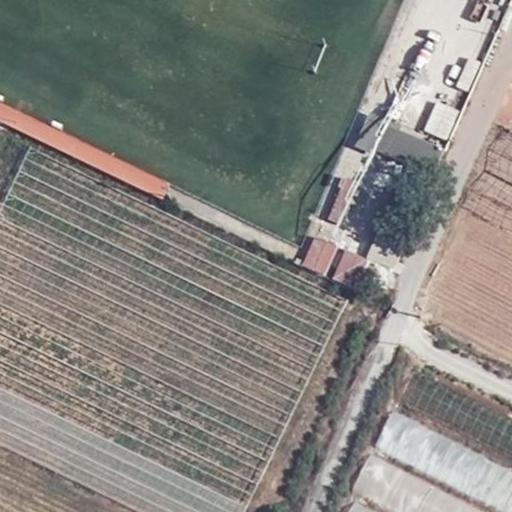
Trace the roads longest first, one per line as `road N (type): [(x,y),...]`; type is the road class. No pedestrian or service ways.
road 1 (residential): [(405,318),(415,264),(511,68)]
road 2 (unclassified): [(405,318),(320,511)]
